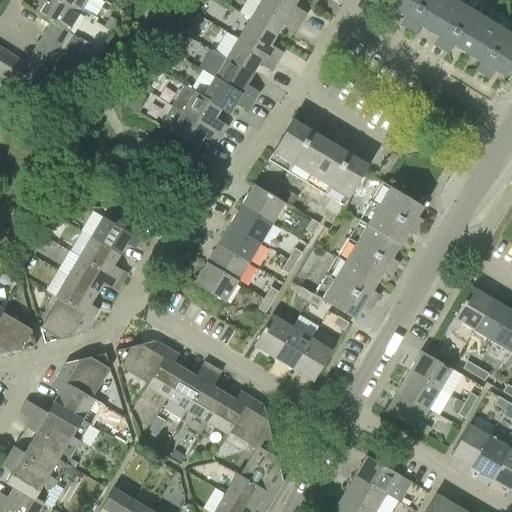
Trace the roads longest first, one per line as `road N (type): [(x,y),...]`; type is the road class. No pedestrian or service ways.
road 1 (residential): [(155,320),(147,301),(219,183),(250,165),(323,38),(355,32)]
road 2 (residential): [(340,426),(155,320)]
road 3 (residential): [(344,418),(446,238)]
road 4 (residential): [(503,511),(344,418)]
road 5 (residential): [(511,127),(355,32)]
road 6 (residential): [(25,388),(42,356),(155,320)]
road 7 (residential): [(446,238),(511,130)]
